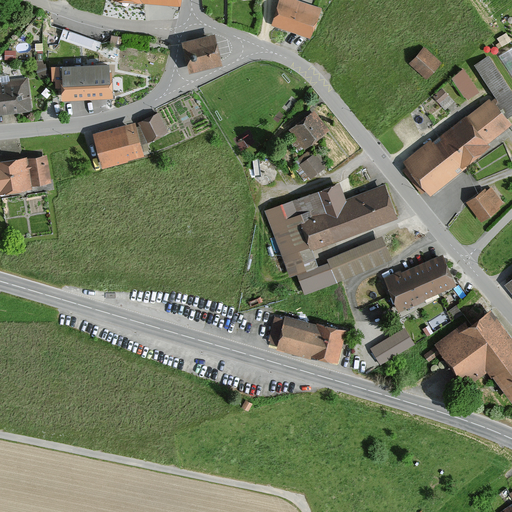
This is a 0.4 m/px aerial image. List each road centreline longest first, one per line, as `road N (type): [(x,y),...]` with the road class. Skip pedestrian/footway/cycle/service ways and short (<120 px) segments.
road 1 (primary): [(511,439),(0,281)]
road 2 (track): [(306,511),(278,491),(0,434)]
road 3 (residential): [(262,48),(309,71),(465,260)]
road 4 (residential): [(173,91),(107,118),(0,132)]
road 5 (residential): [(33,0),(103,22),(179,30)]
